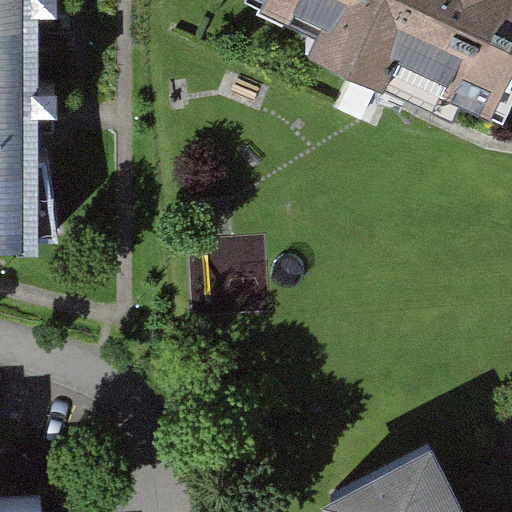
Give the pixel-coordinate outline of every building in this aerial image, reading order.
[(0,0),(0,50),(53,52),(54,0),(0,0)] [(511,0),(283,0),(338,24),(325,54),(489,125),(511,73),(511,0)] [(0,243),(50,244),(53,52),(0,50),(0,243)] [(483,511),(445,429),(329,483),(342,511),(483,511)] [(0,511),(53,511),(51,480),(0,483),(0,511)]
